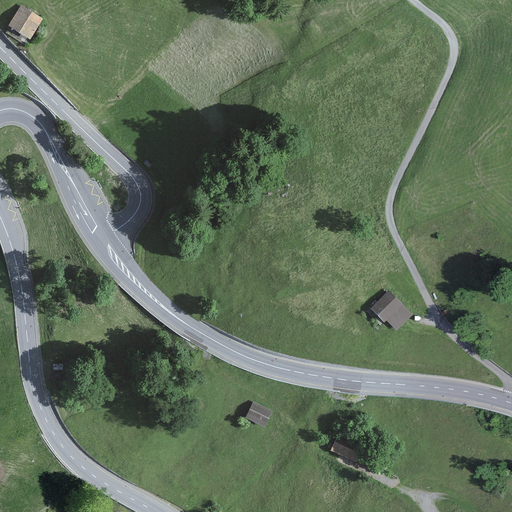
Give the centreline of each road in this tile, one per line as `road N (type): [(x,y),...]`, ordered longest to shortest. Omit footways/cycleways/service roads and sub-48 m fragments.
road 1 (secondary): [(103,241),(178,315),(259,359),(511,401)]
road 2 (secondary): [(154,511),(80,466),(48,425),(0,217)]
road 3 (residential): [(103,241),(137,212),(134,179),(0,47)]
road 4 (secondary): [(0,110),(24,111),(45,130),(103,241)]
